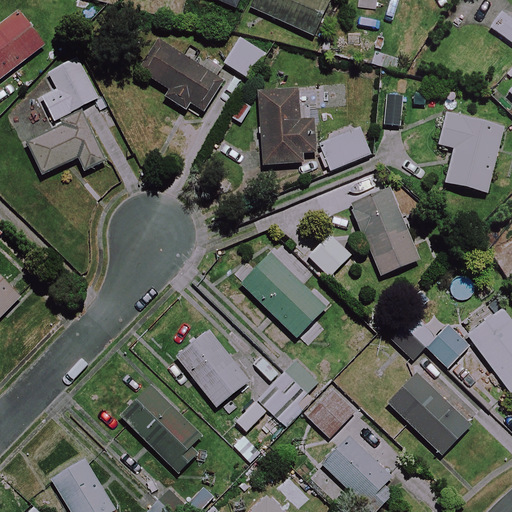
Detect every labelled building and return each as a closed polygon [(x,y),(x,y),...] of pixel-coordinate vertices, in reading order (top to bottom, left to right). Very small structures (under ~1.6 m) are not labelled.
[(238,0),(206,0),(233,12),(238,0)] [(252,0),(250,7),(314,35),(329,0),(252,0)] [(511,23),(500,14),(489,29),(511,46),(511,23)] [(0,80),(43,48),(17,15),(0,27),(0,80)] [(222,83),(158,41),(137,74),(201,116),(222,83)] [(265,56),(239,41),(224,67),(250,82),(265,56)] [(399,60),(370,53),(366,71),(395,78),(399,60)] [(97,101),(77,59),(45,75),(54,93),(39,100),(53,128),(22,143),(40,179),(77,161),(84,175),(106,164),(79,110),(97,101)] [(298,124),(296,94),(257,96),(262,168),(302,165),(301,156),(314,155),(312,123),(298,124)] [(402,96),(385,94),(381,126),(398,128),(402,96)] [(501,130),(444,117),(437,147),(453,150),(444,186),(486,196),(501,130)] [(370,158),(359,130),(318,146),(328,174),(370,158)] [(418,262),(386,191),(350,208),(382,279),(418,262)] [(323,312),(267,256),(238,285),(248,295),(238,304),(257,323),(266,314),(294,341),(323,312)] [(0,319),(19,300),(0,281),(0,319)] [(511,325),(501,311),(466,337),(511,400),(511,325)] [(434,338),(415,319),(391,344),(411,363),(434,338)] [(372,337),(359,325),(343,342),(355,354),(372,337)] [(249,382),(205,332),(172,360),(216,410),(249,382)] [(317,383),(296,362),(256,402),(285,430),(310,404),(303,397),(317,383)] [(468,429),(413,376),(385,405),(440,458),(468,429)] [(200,440),(149,389),(118,419),(153,454),(175,477),(196,456),(190,450),(200,440)] [(352,415),(329,392),(305,417),(327,440),(352,415)] [(390,480),(344,437),(318,465),(368,511),(376,511),(392,496),(383,487),(390,480)] [(114,511),(84,462),(50,482),(67,511),(114,511)] [(279,511),(265,499),(252,511),(279,511)]
